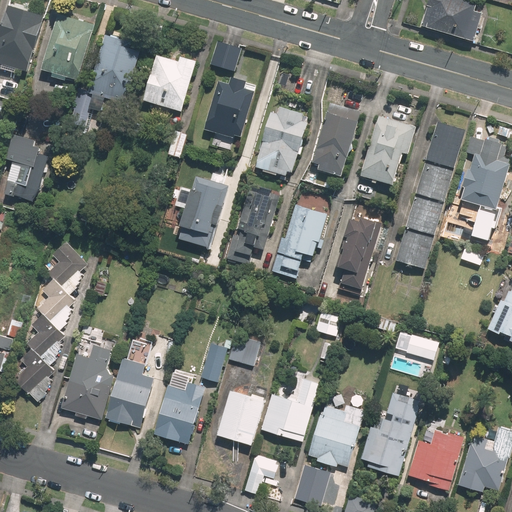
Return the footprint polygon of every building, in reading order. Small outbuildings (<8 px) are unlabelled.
[(478,2),(470,0),(429,0),(422,26),(475,41),(483,13),(476,11),(478,2)] [(48,15),(14,4),(0,51),(0,61),(31,71),(48,15)] [(100,26),(63,15),(48,69),(84,80),(100,26)] [(146,42),(110,34),(97,92),(133,99),(146,42)] [(221,49),(216,60),(235,69),(240,57),(221,49)] [(162,52),(149,100),(185,110),(198,62),(162,52)] [(256,89),(224,78),(207,128),(239,139),(256,89)] [(365,110),(335,102),(316,166),(346,176),(365,110)] [(310,116),(279,106),(261,164),(291,174),(310,116)] [(445,112),(431,159),(458,166),(473,119),(445,112)] [(418,125),(384,115),(367,175),(401,184),(418,125)] [(57,141),(22,130),(12,163),(21,166),(13,191),(38,199),(57,141)] [(188,133),(176,130),(169,156),(180,160),(188,133)] [(509,142),(479,133),(474,153),(480,155),(466,205),(477,208),(473,222),(495,229),(511,172),(511,157),(505,155),(509,142)] [(458,166),(431,159),(422,191),(446,199),(458,166)] [(183,187),(177,206),(188,209),(179,240),(212,250),(231,185),(198,176),(193,190),(183,187)] [(284,197),(249,187),(230,257),(251,263),(256,246),(270,250),(284,197)] [(446,199),(420,196),(412,224),(440,234),(446,199)] [(332,215),(296,204),(277,268),(300,275),(306,256),(319,260),(332,215)] [(467,217),(456,214),(449,236),(460,239),(467,217)] [(340,268),(347,270),(343,283),(365,289),(383,224),(362,218),(360,223),(354,221),(340,268)] [(437,243),(413,233),(402,258),(426,269),(437,243)] [(93,263),(74,240),(55,256),(61,263),(50,271),(56,279),(45,288),(52,296),(40,305),(46,313),(34,322),(41,331),(30,340),(36,346),(22,357),(31,367),(20,376),(31,389),(58,367),(45,351),(69,331),(56,315),(79,296),(68,283),(93,263)] [(487,251),(469,247),(466,258),(484,263),(487,251)] [(112,280),(98,277),(95,293),(109,295),(112,280)] [(511,285),(494,331),(511,338),(511,285)] [(345,316),(326,310),(319,330),(338,336),(345,316)] [(23,320),(12,318),(8,333),(20,336),(23,320)] [(264,340),(241,333),(234,357),(258,364),(264,340)] [(337,346),(329,343),(323,356),(332,360),(337,346)] [(120,352),(98,346),(95,358),(82,355),(67,406),(102,415),(115,372),(120,352)] [(228,354),(212,349),(202,382),(218,386),(228,354)] [(153,362),(129,356),(113,419),(148,428),(161,377),(149,374),(153,362)] [(325,382),(308,377),(302,399),(278,392),(268,429),(308,441),(325,382)] [(211,391),(178,382),(164,433),(197,442),(211,391)] [(427,402),(397,390),(369,459),(399,471),(427,402)] [(268,399),(238,391),(226,435),(256,443),(268,399)] [(371,405),(331,393),(312,457),(322,460),(317,475),(337,481),(342,465),(352,468),(371,405)] [(498,443),(480,438),(469,480),(505,490),(511,465),(511,425),(504,423),(498,443)] [(436,446),(424,443),(414,478),(451,488),(466,437),(440,430),(436,446)] [(270,456),(254,452),(243,491),(260,495),(270,456)] [(351,498),(346,511),(373,511),(376,506),(351,498)]
